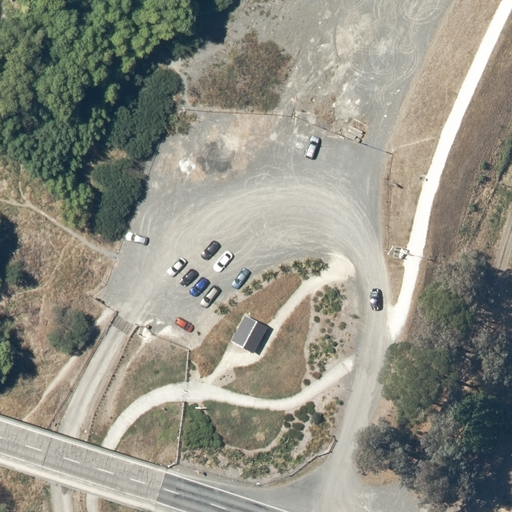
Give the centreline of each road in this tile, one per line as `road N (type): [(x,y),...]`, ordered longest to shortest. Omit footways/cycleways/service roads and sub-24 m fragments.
road 1 (track): [(324,511),(355,430),(371,355),(349,240),(307,205),(260,202),(155,248),(129,320),(80,410),(58,511)]
road 2 (secondary): [(0,437),(228,511)]
